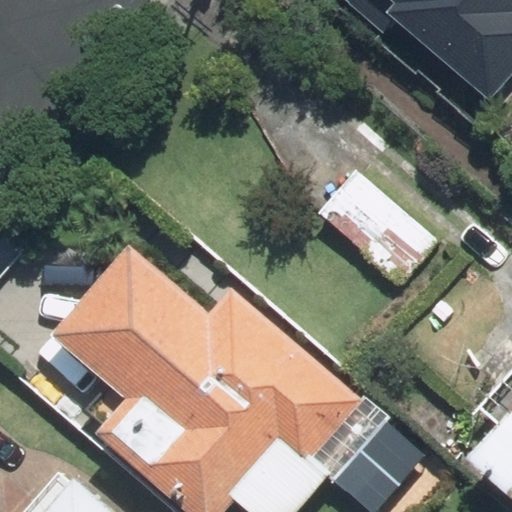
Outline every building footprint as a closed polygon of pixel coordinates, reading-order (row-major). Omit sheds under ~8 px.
[(511,0),(364,0),(400,30),(410,18),(502,97),(511,84),(511,0)] [(369,170),(330,213),(409,286),(449,243),(369,170)] [(355,493),(416,421),(249,282),(232,303),(151,235),(75,326),(131,372),(99,409),(222,511),(240,511),(255,494),(275,511),(310,511),(338,479),(355,493)] [(511,373),(488,400),(511,420),(511,421),(484,452),(511,476),(511,373)] [(147,511),(86,456),(34,511),(147,511)]
